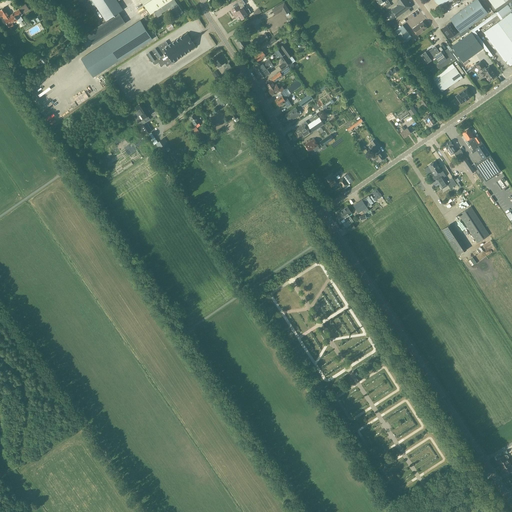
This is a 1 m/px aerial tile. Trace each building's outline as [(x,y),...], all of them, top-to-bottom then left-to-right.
[(91,0),(106,21),(86,34),(93,44),(117,29),(114,25),(110,19),(123,10),(116,0),(91,0)] [(160,7),(172,0),(140,0),(149,15),(155,11),(158,17),(164,14),(160,7)] [(247,15),(249,13),(251,12),(248,9),(246,10),(244,5),(245,4),(242,0),(241,0),(238,3),(239,5),(231,11),(233,15),(235,13),(237,17),(239,15),(242,20),(248,16),(247,15)] [(399,5),(389,12),(384,16),(389,23),(396,18),(398,21),(410,12),(408,9),(411,7),(406,0),(398,0),(396,2),(399,5)] [(446,27),(443,29),(445,32),(445,33),(447,35),(449,37),(450,38),(455,34),(456,36),(459,34),(461,37),(470,30),(468,27),(487,13),(478,0),(476,0),(450,19),(452,21),(452,22),(454,24),(451,26),(450,24),(449,25),(448,25),(446,27)] [(511,0),(489,0),(497,11),(507,4),(511,0)] [(171,5),(176,17),(183,14),(178,2),(171,5)] [(290,13),(285,3),(272,10),(276,16),(282,12),(285,16),(290,13)] [(16,12),(13,14),(17,20),(20,23),(24,21),(21,16),(29,10),(25,4),(18,8),(19,10),(16,12)] [(500,20),(483,32),(505,62),(507,61),(510,66),(511,64),(511,11),(507,4),(497,11),(495,12),(500,20)] [(0,10),(0,11),(0,17),(3,16),(5,20),(10,28),(14,25),(12,23),(17,20),(13,14),(10,16),(7,12),(4,8),(0,10)] [(136,23),(81,59),(93,77),(148,41),(154,38),(141,19),(136,23)] [(427,29),(422,22),(413,29),(418,36),(427,29)] [(403,25),(394,32),(403,44),(412,37),(403,25)] [(471,32),(451,46),(463,62),(483,48),(471,32)] [(174,64),(173,63),(196,47),(187,34),(169,46),(166,41),(158,46),(147,54),(146,54),(150,60),(149,60),(150,61),(151,61),(152,62),(154,65),(155,64),(156,65),(159,62),(160,65),(161,67),(163,66),(163,65),(165,64),(167,67),(172,64),(174,64)] [(241,51),(249,46),(243,37),(235,42),(241,51)] [(260,37),(253,42),(257,48),(264,43),(260,37)] [(270,46),(277,41),(274,37),(268,42),(270,46)] [(292,56),(293,56),(285,44),(280,47),(289,59),(289,58),(292,63),(293,63),(294,65),(296,63),(295,61),(296,61),(292,56)] [(425,52),(419,56),(425,65),(432,60),(431,59),(435,57),(440,64),(446,59),(441,51),(439,53),(435,47),(428,52),(428,53),(427,54),(425,52)] [(285,55),(280,48),(275,51),(279,56),(277,57),(278,59),(280,57),(281,58),(285,55)] [(258,62),(266,56),(262,50),(254,55),(258,62)] [(218,68),(225,63),(219,54),(212,59),(218,68)] [(286,55),(281,58),(284,63),(280,66),(282,69),(291,63),(286,55)] [(261,66),(258,67),(255,69),(258,74),(266,69),(266,68),(269,66),(271,64),(272,64),(270,60),(263,64),(264,66),(262,67),(261,66)] [(485,75),(489,81),(492,79),(493,80),(496,78),(495,77),(496,76),(489,67),(486,69),(484,67),(485,67),(481,62),(476,65),(480,71),(481,70),(483,71),(483,72),(481,73),(483,77),(485,75)] [(269,66),(266,68),(266,69),(258,74),(261,79),(264,77),(265,78),(268,76),(267,75),(270,73),(267,70),(270,68),(269,66)] [(455,67),(435,82),(442,92),(462,77),(455,67)] [(388,77),(390,77),(392,76),(392,75),(395,73),(396,73),(398,72),(398,70),(397,68),(395,68),(393,69),(393,70),(392,68),(389,70),(390,72),(389,72),(387,73),(387,75),(388,77)] [(271,78),(275,82),(283,76),(280,72),(271,78)] [(282,86),(279,88),(276,84),(275,85),(273,81),(266,86),(269,89),(268,90),(272,96),(280,91),(281,92),(284,90),(282,86)] [(290,90),(292,92),(296,88),(301,85),(300,83),(298,81),(294,84),(289,88),(290,90)] [(92,98),(98,94),(92,84),(85,89),(92,98)] [(34,99),(47,90),(45,87),(32,96),(34,99)] [(456,97),(461,104),(465,101),(468,99),(472,96),(467,89),(461,92),(462,94),(456,97)] [(289,96),(285,90),(280,93),(282,96),(275,100),(279,106),(282,104),(284,103),(285,102),(288,107),(291,104),(287,98),(289,96)] [(216,95),(217,98),(215,99),(220,107),(223,106),(227,103),(225,100),(226,100),(220,92),(216,95)] [(37,103),(48,96),(46,93),(35,100),(37,103)] [(310,94),(301,101),(305,106),(314,99),(310,94)] [(429,106),(423,98),(420,101),(426,109),(425,109),(426,111),(428,110),(427,108),(429,106)] [(143,102),(135,107),(135,108),(138,112),(136,113),(138,116),(140,115),(143,119),(145,122),(150,119),(148,116),(150,114),(145,106),(146,105),(143,102)] [(417,112),(413,107),(408,111),(412,116),(417,112)] [(290,122),(300,114),(296,108),(285,115),(290,122)] [(228,112),(235,122),(239,120),(233,110),(228,112)] [(400,116),(399,117),(402,121),(410,115),(407,111),(400,116)] [(430,127),(437,122),(430,113),(422,119),(426,124),(427,123),(430,127)] [(201,134),(195,126),(201,122),(195,114),(188,118),(194,127),(190,129),(196,137),(201,134)] [(316,123),(309,128),(313,132),(323,124),(319,118),(315,120),(316,123)] [(358,121),(347,129),(350,133),(352,131),(351,131),(353,129),(359,124),(360,125),(361,124),(360,123),(362,122),(363,123),(364,122),(363,121),(361,119),(358,121)] [(302,125),(295,130),(299,137),(303,134),(304,136),(310,133),(308,131),(309,131),(306,126),(308,125),(306,121),(301,125),(302,125)] [(147,123),(144,125),(141,127),(145,135),(152,131),(149,126),(147,123)] [(403,124),(397,128),(401,133),(400,133),(404,138),(410,133),(407,128),(406,129),(403,124)] [(467,141),(474,150),(476,149),(483,160),(475,165),(486,181),(501,171),(477,136),(475,138),(474,137),(469,129),(462,133),(467,141)] [(331,134),(320,142),(321,144),(320,144),(324,150),(327,147),(325,145),(334,139),(331,134)] [(205,141),(208,146),(218,140),(216,138),(210,141),(209,139),(205,141)] [(163,139),(157,143),(156,144),(160,150),(161,152),(169,147),(164,139),(163,139)] [(309,142),(305,145),(307,149),(310,152),(311,151),(313,150),(314,151),(315,152),(317,150),(319,149),(319,148),(318,146),(319,146),(316,142),(314,139),(309,142)] [(374,140),(371,142),(376,150),(381,147),(375,139),(374,140)] [(450,141),(444,146),(451,156),(454,153),(458,159),(459,158),(471,175),(475,171),(462,153),(460,149),(457,151),(450,141)] [(201,152),(203,156),(212,152),(210,148),(206,149),(206,150),(201,152)] [(380,151),(374,156),(372,157),(376,161),(377,160),(379,163),(385,158),(380,151)] [(111,166),(121,160),(118,155),(108,160),(111,166)] [(429,166),(424,169),(427,174),(430,172),(433,176),(434,175),(435,176),(435,175),(437,179),(436,180),(442,189),(448,185),(443,178),(446,176),(442,170),(441,171),(435,161),(428,166),(429,166)] [(332,174),(325,179),(331,187),(338,183),(336,180),(338,179),(335,175),(333,176),(332,174)] [(344,177),(350,185),(353,183),(349,177),(348,177),(347,175),(344,177)] [(339,181),(344,189),(345,190),(350,186),(344,177),(339,181)] [(373,198),(374,201),(382,196),(377,189),(372,192),(375,197),(373,198)] [(369,210),(367,207),(362,200),(354,206),(359,213),(362,211),(364,214),(369,210)] [(348,207),(342,210),(350,222),(351,224),(354,222),(349,215),(352,213),(348,207)] [(471,207),(459,215),(478,243),(489,235),(471,207)] [(350,222),(342,210),(336,214),(341,221),(344,219),(347,224),(350,222)] [(457,217),(455,218),(460,229),(463,227),(457,217)] [(353,224),(346,229),(349,232),(355,228),(353,224)] [(466,250),(450,225),(442,230),(458,255),(466,250)] [(506,455),(505,456),(497,460),(505,473),(511,468),(511,467),(507,459),(508,459),(509,457),(507,455),(506,455)] [(267,493),(271,505),(277,502),(276,497),(273,498),(271,492),(267,493)]
